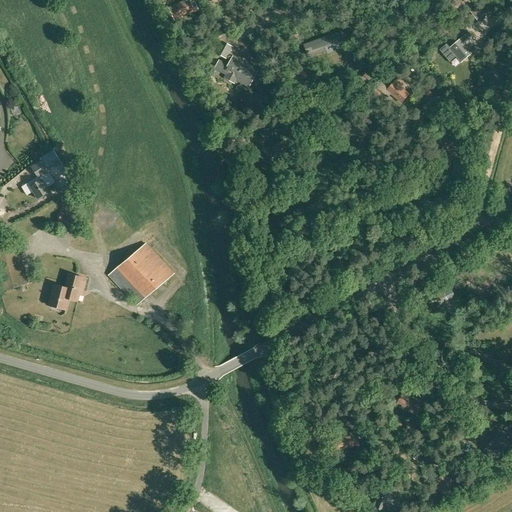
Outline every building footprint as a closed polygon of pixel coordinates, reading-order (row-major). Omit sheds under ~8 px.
[(198,9),(195,4),(191,5),(188,0),(169,9),(174,20),(198,9)] [(485,17),(477,7),(471,12),(479,22),(485,17)] [(468,32),(461,39),(450,48),(446,44),(439,50),(449,62),(456,56),(461,62),(472,52),(466,45),(474,39),(468,32)] [(303,45),(308,57),(326,51),(325,47),(341,42),(338,33),(303,45)] [(222,42),(220,45),(214,42),(202,63),(208,67),(216,53),(226,58),(231,47),(222,42)] [(250,84),(257,70),(233,57),(228,66),(219,62),(215,68),(227,74),(225,78),(234,83),(237,77),(250,84)] [(394,82),(387,91),(401,102),(408,94),(394,82)] [(369,129),(354,120),(347,132),(362,141),(369,129)] [(437,154),(452,150),(449,138),(434,143),(437,154)] [(283,140),(272,148),(281,161),(292,153),(283,140)] [(36,183),(30,187),(37,199),(43,195),(49,192),(46,188),(55,183),(52,178),(47,171),(42,162),(32,168),(38,177),(33,179),(36,183)] [(62,212),(56,222),(76,236),(83,226),(73,219),(62,212)] [(0,291),(29,283),(19,249),(23,248),(20,238),(0,243),(0,291)] [(174,273),(146,243),(108,275),(137,305),(174,273)] [(54,285),(48,306),(51,306),(52,308),(56,309),(58,308),(65,310),(68,299),(77,301),(80,291),(82,291),(85,282),(83,281),(83,278),(68,274),(65,288),(54,285)] [(436,313),(457,302),(444,276),(423,287),(436,313)] [(421,401),(404,391),(396,404),(401,406),(400,407),(401,407),(402,407),(413,414),(421,401)] [(339,439),(333,440),(335,450),(359,445),(357,435),(355,436),(355,432),(349,433),(350,437),(339,439)] [(510,441),(502,433),(493,441),(493,440),(485,449),(501,464),(509,455),(502,449),(510,441)] [(445,499),(458,491),(446,472),(433,481),(445,499)] [(381,487),(374,507),(383,510),(387,499),(393,501),(396,492),(381,487)]
